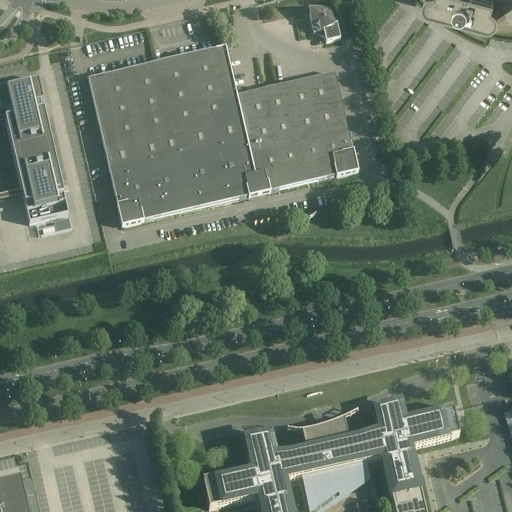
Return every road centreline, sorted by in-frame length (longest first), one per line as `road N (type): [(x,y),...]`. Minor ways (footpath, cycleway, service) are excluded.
road 1 (primary): [(0,417),(511,298)]
road 2 (primary): [(511,272),(0,390)]
road 3 (unclassified): [(0,449),(511,332)]
